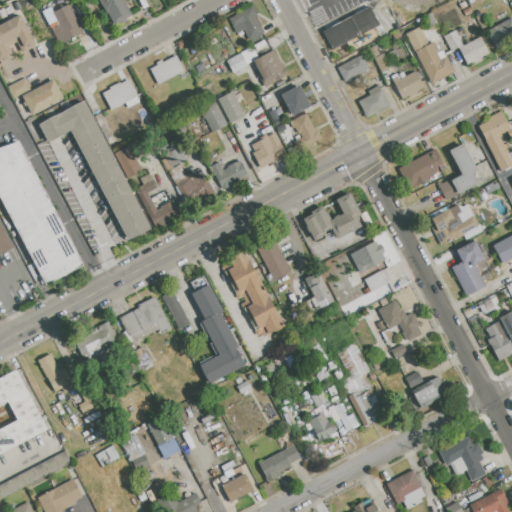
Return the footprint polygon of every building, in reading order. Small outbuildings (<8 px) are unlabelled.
[(98,0),(124,0),(132,15),(126,18),(127,20),(120,24),(119,21),(113,25),(106,12),(105,13),(98,0)] [(69,4),(83,32),(59,44),(42,11),(50,7),(52,12),(69,4)] [(252,7),(267,35),(250,44),(243,30),(235,33),(228,19),(252,7)] [(369,7),(379,26),(330,51),(321,32),(369,7)] [(492,15),(503,9),(507,17),(495,23),(492,15)] [(426,15),(430,13),(434,20),(430,22),(426,15)] [(0,24),(20,14),(37,46),(22,53),(16,42),(8,46),(14,57),(0,65),(0,24)] [(487,30),(511,16),(511,39),(496,48),(487,30)] [(405,34),(419,26),(428,44),(433,42),(438,52),(442,50),(454,73),(431,84),(405,34)] [(488,53),(466,64),(458,48),(451,51),(443,36),(455,31),(462,46),(480,37),(488,53)] [(185,45),(180,48),(177,43),(183,40),(185,45)] [(380,72),(369,49),(375,46),(380,55),(383,54),(390,68),(380,72)] [(240,53),(251,47),(257,58),(246,64),(240,53)] [(273,51),(281,65),(282,64),(288,75),(265,87),(260,79),(262,78),(253,61),(273,51)] [(226,60),(240,53),(246,64),(246,65),(233,73),(226,60)] [(185,70),(157,84),(149,70),(157,65),(155,63),(161,60),(162,63),(177,55),(185,70)] [(337,67),(362,55),(370,70),(345,83),(337,67)] [(194,66),(202,62),(206,68),(198,73),(194,66)] [(211,69),(223,63),(226,68),(214,75),(211,69)] [(424,88),(402,99),(391,76),(396,74),(399,80),(415,71),(424,88)] [(25,78),(31,89),(13,99),(7,87),(25,78)] [(22,96),(53,79),(63,98),(32,115),(22,96)] [(136,96),(111,110),(102,93),(110,90),(109,88),(120,83),(120,84),(128,80),(136,96)] [(281,95),(298,85),(309,106),(292,115),(281,95)] [(388,106),(365,118),(357,102),(370,95),(367,91),(378,86),(388,106)] [(217,99),(233,91),(245,115),(229,123),(217,99)] [(38,125),(83,101),(150,228),(128,240),(70,130),(47,142),(38,125)] [(227,125),(212,132),(200,109),(215,101),(227,125)] [(478,126),(487,121),(486,118),(501,111),(508,125),(510,129),(506,131),(498,135),(508,154),(511,151),(511,165),(501,171),(478,126)] [(305,113),(313,128),(315,127),(321,138),(303,148),(298,138),(301,137),(299,133),(297,134),(291,121),(305,113)] [(274,133),(286,154),(260,168),(252,153),(254,152),(251,145),(274,133)] [(171,166),(161,148),(176,140),(186,158),(171,166)] [(82,265),(46,284),(0,196),(0,149),(17,141),(82,265)] [(462,144),(470,159),(476,155),(475,152),(481,148),(487,160),(474,167),(475,170),(471,172),(477,184),(457,195),(450,181),(461,175),(449,151),(462,144)] [(113,154),(128,146),(141,171),(126,179),(113,154)] [(397,169),(435,149),(442,164),(434,168),(437,172),(427,178),(428,179),(415,186),(414,184),(407,188),(397,169)] [(209,166),(219,161),(224,170),(227,169),(226,167),(240,159),(248,174),(221,188),(209,166)] [(188,179),(176,185),(168,170),(180,164),(188,179)] [(201,172),(213,194),(188,208),(176,185),(188,179),(201,172)] [(142,186),(139,179),(149,174),(152,181),(142,186)] [(156,230),(135,190),(142,186),(152,181),(153,180),(157,187),(147,192),(156,211),(161,208),(160,207),(171,201),(180,216),(166,223),(167,224),(156,230)] [(450,181),(457,195),(445,201),(438,187),(450,181)] [(487,194),(484,188),(483,187),(492,183),(493,185),(497,183),(499,187),(487,194)] [(484,188),(487,194),(489,197),(481,201),(477,192),(484,188)] [(360,226),(336,239),(332,230),(313,240),(302,219),(311,215),(310,212),(322,206),(329,220),(342,213),(335,200),(349,193),(360,216),(356,218),(360,226)] [(440,245),(427,220),(457,205),(461,212),(457,214),(461,222),(473,216),(478,226),(463,233),(464,235),(455,240),(454,238),(440,245)] [(0,222),(13,247),(0,253),(0,222)] [(481,227),(483,231),(470,237),(468,233),(481,227)] [(511,234),(511,256),(501,262),(492,244),(511,234)] [(272,279),(255,246),(273,237),(290,270),(272,279)] [(465,296),(451,267),(461,262),(455,251),(476,240),(479,245),(483,243),(489,257),(484,259),(491,273),(489,280),(483,283),(485,286),(465,296)] [(349,254),(374,241),(377,246),(380,244),(384,253),(381,255),(384,261),(359,274),(349,254)] [(440,247),(442,251),(433,255),(431,251),(440,247)] [(283,326),(267,334),(263,326),(258,329),(246,307),(252,304),(244,289),(239,292),(227,270),(233,267),(229,259),(245,251),(283,326)] [(382,270),(388,283),(365,295),(363,290),(367,287),(363,279),(382,270)] [(304,278),(319,271),(334,301),(320,309),(304,278)] [(346,277),(355,273),(360,283),(351,288),(346,277)] [(209,383),(199,364),(217,355),(200,322),(204,320),(191,294),(195,292),(190,282),(202,276),(207,286),(209,284),(223,312),(220,313),(238,347),(236,348),(244,364),(209,383)] [(155,297),(171,328),(160,334),(157,330),(127,345),(114,320),(138,308),(137,306),(155,297)] [(494,297),(500,308),(484,317),(478,305),(494,297)] [(377,309),(394,301),(400,311),(402,310),(405,316),(412,313),(419,327),(417,328),(421,334),(406,342),(401,333),(402,332),(398,324),(388,330),(377,309)] [(511,310),(511,349),(508,352),(510,355),(498,362),(487,340),(489,338),(484,329),(499,321),(497,318),(511,310)] [(110,320),(121,341),(102,350),(107,361),(89,370),(73,339),(110,320)] [(375,324),(381,320),(385,328),(379,331),(375,324)] [(321,362),(307,340),(313,336),(327,359),(321,362)] [(354,342),(369,371),(363,375),(385,418),(365,428),(340,381),(349,377),(336,352),(354,342)] [(402,345),(406,351),(394,357),(390,351),(402,345)] [(150,366),(142,347),(130,352),(139,371),(150,366)] [(37,360),(51,353),(60,369),(64,367),(74,388),(62,394),(59,389),(54,392),(47,378),(46,378),(37,360)] [(284,359),(293,354),(298,364),(289,369),(284,359)] [(264,366),(271,362),(275,369),(267,373),(264,366)] [(259,364),(262,369),(257,372),(254,367),(259,364)] [(314,369),(321,366),(327,378),(321,381),(314,369)] [(0,377),(15,369),(47,429),(0,454),(0,377)] [(333,372),(339,369),(343,378),(337,380),(333,372)] [(423,382),(410,389),(405,378),(417,371),(423,382)] [(300,378),(307,374),(311,382),(304,386),(300,378)] [(239,377),(242,383),(237,385),(234,379),(239,377)] [(415,411),(408,398),(413,395),(411,391),(438,377),(441,382),(444,381),(450,393),(415,411)] [(246,381),(250,388),(240,394),(236,387),(246,381)] [(327,389),(333,386),(337,393),(330,396),(327,389)] [(310,396),(322,390),(328,401),(316,407),(310,396)] [(330,398),(336,395),(340,401),(334,405),(330,398)] [(327,409),(339,403),(346,416),(351,414),(358,426),(346,432),(339,419),(334,422),(327,409)] [(312,410),(320,407),(322,411),(315,415),(312,410)] [(283,415),(289,412),(295,424),(289,427),(283,415)] [(308,421),(323,413),(327,421),(329,420),(337,435),(327,440),(326,438),(319,442),(308,421)] [(146,424),(162,416),(174,438),(158,446),(146,424)] [(294,421),(300,418),(304,424),(297,427),(294,421)] [(134,432),(145,454),(143,455),(131,461),(130,461),(119,440),(134,432)] [(485,474),(471,481),(465,470),(455,475),(449,464),(446,466),(438,452),(468,436),(472,445),(477,442),(483,453),(480,455),(482,459),(479,461),(485,474)] [(158,446),(174,438),(180,450),(164,458),(158,446)] [(112,445),(119,457),(102,468),(95,456),(112,445)] [(293,445),(300,458),(289,463),(291,466),(279,472),(281,475),(267,482),(257,463),(293,445)] [(0,484),(65,451),(71,462),(0,499),(0,484)] [(131,461),(143,455),(150,468),(138,474),(131,461)] [(231,468),(234,474),(226,478),(223,472),(231,468)] [(385,484),(412,470),(425,496),(419,499),(421,502),(406,509),(402,501),(396,505),(385,484)] [(244,474),(253,490),(229,502),(221,486),(244,474)] [(487,476),(492,484),(487,486),(483,478),(487,476)] [(38,511),(32,500),(76,478),(84,494),(82,496),(82,497),(75,501),(76,503),(62,510),(62,511),(38,511)] [(226,511),(212,511),(199,486),(211,481),(226,511)] [(471,511),(468,505),(501,488),(511,510),(508,511),(471,511)] [(196,511),(194,505),(199,503),(195,493),(166,505),(168,511),(196,511)] [(8,511),(28,502),(33,511),(8,511)] [(349,511),(353,510),(352,507),(361,502),(364,508),(373,503),(377,511),(349,511)] [(463,511),(447,511),(445,508),(458,502),(463,511)]
